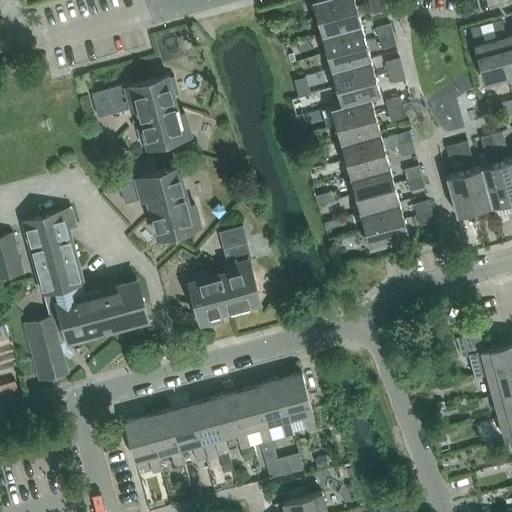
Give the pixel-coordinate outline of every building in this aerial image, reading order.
[(312,0),(317,16),(356,5),(354,0),(312,0)] [(383,0),(376,0),(369,2),(372,13),(386,9),(383,0)] [(317,16),(322,34),(361,23),(356,5),(317,16)] [(492,22),(496,38),(507,77),(511,75),(511,33),(506,35),(502,19),(492,22)] [(376,25),(379,37),(393,33),(390,22),(376,25)] [(322,34),(326,51),(366,40),(361,23),(322,34)] [(473,44),(483,77),(484,83),(507,77),(496,38),(484,41),(480,25),(470,28),(474,43),(473,44)] [(393,33),(379,37),(381,47),(396,43),(393,33)] [(326,51),(331,68),(370,57),(366,40),(326,51)] [(331,68),(336,85),(375,75),(370,57),(331,68)] [(385,61),(388,71),(402,67),(399,57),(385,61)] [(402,67),(388,71),(391,82),(405,78),(402,67)] [(142,113),(139,114),(142,125),(136,127),(141,145),(146,143),(147,145),(190,133),(184,112),(178,114),(175,114),(173,106),(175,105),(172,94),(178,92),(173,75),(168,76),(168,74),(126,86),(125,83),(126,83),(125,82),(107,87),(91,92),(97,115),(115,111),(114,107),(129,103),(130,106),(131,107),(137,105),(140,104),(142,113)] [(336,85),(340,103),(341,103),(370,95),(370,96),(380,93),(375,75),(336,85)] [(331,105),(336,124),(375,113),(370,96),(370,95),(341,103),(340,103),(331,105)] [(385,99),(388,109),(402,105),(399,95),(385,99)] [(511,98),(490,104),(493,115),(498,114),(499,114),(511,110),(511,98)] [(391,120),(405,116),(402,105),(388,109),(391,120)] [(336,124),(341,141),(380,130),(375,113),(336,124)] [(394,133),(397,144),(412,140),(409,129),(394,133)] [(341,141),(345,158),(384,148),(380,130),(341,141)] [(491,133),(495,147),(505,144),(501,130),(491,133)] [(484,150),(495,147),(491,133),(480,136),(484,150)] [(400,155),(415,151),(412,140),(397,144),(400,155)] [(456,142),(460,157),(471,154),(467,140),(456,142)] [(456,142),(445,145),(449,160),(460,157),(456,142)] [(487,163),(481,165),(492,204),(509,199),(498,160),(495,147),(484,150),(487,163)] [(345,158),(350,176),(389,165),(384,148),(345,158)] [(511,156),(498,160),(509,199),(511,198),(511,156)] [(404,168),(407,179),(421,175),(418,164),(404,168)] [(350,176),(355,193),(394,182),(389,165),(350,176)] [(481,165),(464,170),(474,209),(492,204),(481,165)] [(157,236),(200,224),(194,203),(185,206),(183,197),(186,197),(183,185),(182,185),(177,168),(179,167),(178,166),(136,177),(135,175),(136,175),(136,173),(118,178),(124,202),(125,202),(124,198),(140,194),(141,198),(150,196),(152,204),(149,205),(153,216),(158,234),(157,234),(157,236)] [(464,170),(446,175),(456,214),(474,209),(464,170)] [(410,189),(424,186),(421,175),(407,179),(410,189)] [(355,193),(360,210),(399,200),(394,182),(355,193)] [(328,190),(315,194),(317,202),(330,199),(328,190)] [(413,203),(416,214),(431,210),(428,199),(413,203)] [(360,210),(364,228),(403,217),(399,200),(360,210)] [(68,226),(75,224),(70,207),(33,218),(23,220),(26,230),(29,241),(42,291),(43,291),(50,316),(25,323),(39,377),(66,370),(58,341),(67,339),(67,340),(69,340),(69,338),(86,334),(87,334),(89,333),(88,333),(106,328),(107,329),(128,323),(128,322),(146,317),(146,318),(148,318),(137,278),(135,278),(135,279),(124,282),(115,284),(116,285),(106,287),(98,289),(98,288),(96,289),(84,292),(81,280),(82,280),(70,234),(68,226)] [(419,224),(434,220),(431,210),(416,214),(419,224)] [(369,246),(408,235),(403,217),(364,228),(369,246)] [(251,258),(247,240),(242,224),(219,230),(223,247),(223,248),(227,247),(231,262),(227,263),(227,264),(229,270),(229,273),(221,275),(220,272),(209,275),(207,269),(189,274),(191,279),(189,280),(201,323),(222,317),(220,311),(219,308),(228,306),(228,309),(240,305),(242,311),(259,306),(258,301),(259,301),(248,259),(250,258),(250,259),(251,258)] [(0,235),(0,276),(23,271),(12,232),(0,235)] [(479,330),(456,336),(461,356),(468,354),(474,375),(486,372),(511,365),(511,340),(484,348),(479,330)] [(511,365),(486,372),(487,372),(493,394),(511,388),(511,365)] [(301,371),(278,378),(289,417),(302,413),(306,429),(316,427),(311,411),(312,411),(301,371)] [(278,378),(257,384),(267,423),(280,419),(284,435),(294,433),(289,417),(278,378)] [(257,384),(235,390),(245,429),(258,426),(262,441),(272,439),(267,423),(257,384)] [(511,388),(493,394),(498,416),(511,412),(511,388)] [(235,390),(212,396),(223,435),(236,432),(240,447),(249,445),(250,445),(245,429),(235,390)] [(212,396),(191,402),(201,441),(214,438),(218,453),(220,453),(228,451),(223,435),(212,396)] [(191,402),(169,408),(180,447),(192,444),(196,459),(197,459),(205,457),(206,457),(201,441),(191,402)] [(169,408),(147,414),(158,453),(170,450),(174,465),(184,463),(180,447),(169,408)] [(511,412),(498,416),(505,439),(511,436),(511,412)] [(147,414),(124,420),(135,460),(136,459),(148,456),(152,472),(162,469),(158,453),(147,414)] [(444,432),(432,436),(434,442),(446,439),(444,432)] [(272,439),(262,441),(267,459),(277,457),(272,439)] [(249,445),(240,447),(243,460),(252,457),(249,445)] [(228,451),(220,453),(222,461),(230,459),(228,451)] [(281,472),(303,466),(299,453),(277,459),(281,472)] [(326,454),(315,456),(318,467),(329,464),(326,454)] [(205,457),(197,459),(199,467),(207,465),(205,457)] [(267,459),(266,459),(270,475),(281,472),(277,459),(277,457),(267,459)] [(201,488),(192,491),(194,497),(202,494),(201,488)] [(282,501),(285,511),(327,511),(321,490),(282,501)]
